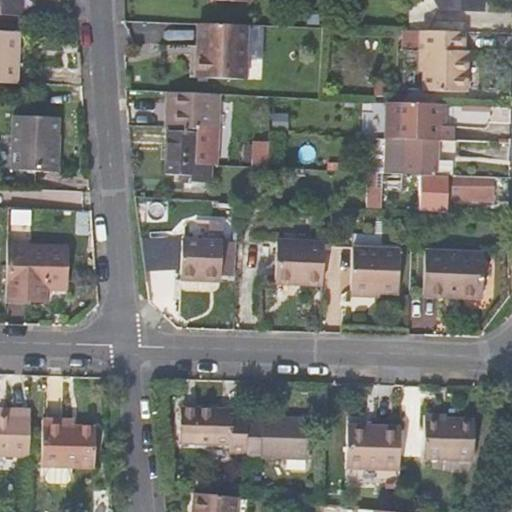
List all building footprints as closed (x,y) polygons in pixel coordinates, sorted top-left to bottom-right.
[(0,0),(0,15),(22,16),(22,0),(0,0)] [(434,0),(441,16),(484,17),(484,0),(434,0)] [(202,43),(201,79),(243,81),(245,26),(198,25),(197,43),(202,43)] [(0,84),(17,85),(20,32),(0,31),(0,84)] [(465,34),(421,32),(421,53),(426,54),(425,92),(468,93),(469,53),(465,52),(465,34)] [(374,102),(387,103),(388,85),(375,84),(374,102)] [(219,130),(220,95),(171,92),(168,127),(201,129),(219,130)] [(443,105),(388,103),(386,139),(436,141),(436,126),(437,118),(443,118),(443,105)] [(11,191),(36,192),(38,174),(50,175),(52,134),(59,134),(60,121),(16,117),(11,191)] [(451,126),(436,126),(436,141),(451,142),(451,126)] [(209,164),(199,163),(194,163),(196,134),(168,132),(166,175),(180,175),(180,184),(209,185),(209,164)] [(57,175),(59,134),(52,134),(50,175),(57,175)] [(371,157),(370,172),(447,175),(449,175),(450,161),(435,160),(435,156),(436,141),(386,139),(386,158),(371,157)] [(435,156),(458,157),(458,142),(451,142),(436,141),(435,156)] [(269,157),(253,156),(252,166),(270,167),(269,157)] [(449,175),(447,175),(446,202),(482,203),(482,196),(488,196),(489,177),(449,175)] [(383,176),(368,176),(368,192),(382,192),(383,176)] [(435,181),(435,195),(444,195),(444,181),(435,181)] [(197,277),(221,278),(222,256),(223,242),(182,240),(179,282),(196,283),(197,277)] [(277,242),(276,281),(305,283),(305,287),(323,287),(325,244),(277,242)] [(8,246),(6,301),(48,301),(49,287),(65,287),(66,247),(8,246)] [(353,249),(352,290),(380,292),(399,292),(400,251),(353,249)] [(424,294),(455,296),(455,291),(485,293),(485,254),(425,252),(424,294)] [(230,256),(222,256),(221,278),(229,278),(230,256)] [(232,418),(233,410),(197,410),(197,416),(181,416),(180,443),(231,443),(231,459),(247,459),(248,418),(232,418)] [(36,412),(14,411),(14,416),(3,416),(0,416),(0,455),(34,456),(36,412)] [(426,416),(426,459),(477,460),(477,417),(426,416)] [(248,418),(247,459),(310,459),(309,419),(248,418)] [(71,427),(71,421),(48,420),(46,467),(51,468),(51,481),(55,485),(74,486),(78,481),(79,468),(98,469),(99,428),(80,428),(71,427)] [(404,470),(405,430),(351,430),(351,470),(404,470)] [(237,511),(239,499),(196,495),(194,511),(237,511)]
